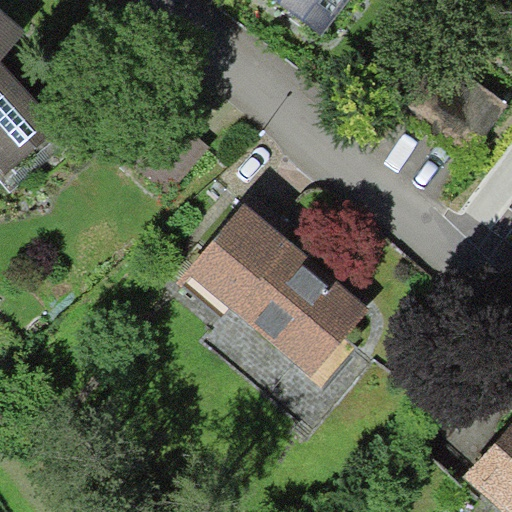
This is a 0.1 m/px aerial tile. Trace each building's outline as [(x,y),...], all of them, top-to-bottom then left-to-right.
[(275,0),(323,34),(347,0),(275,0)] [(0,9),(0,169),(5,174),(60,128),(1,62),(27,33),(0,9)] [(369,308),(244,202),(177,281),(220,317),(229,307),(311,376),(369,308)] [(441,431),(475,461),(511,419),(511,392),(491,374),(441,431)] [(511,511),(511,419),(475,461),(462,475),(504,511),(511,511)]
